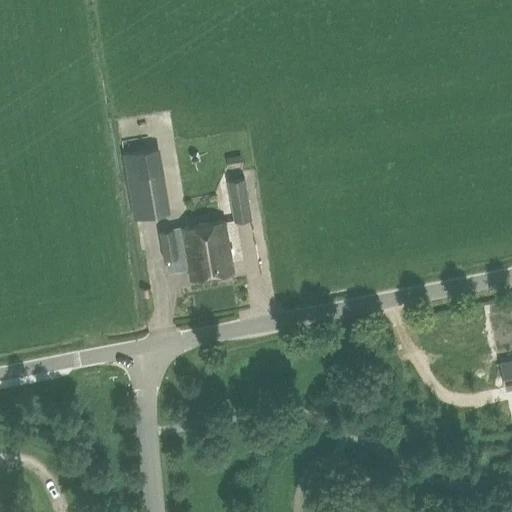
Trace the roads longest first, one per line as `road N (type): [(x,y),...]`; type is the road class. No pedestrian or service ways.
road 1 (tertiary): [(511,276),(139,347)]
road 2 (unclassified): [(154,511),(139,347)]
road 3 (tertiary): [(139,347),(0,374)]
